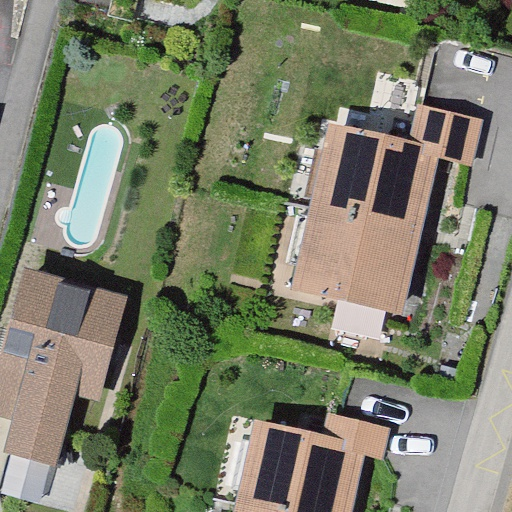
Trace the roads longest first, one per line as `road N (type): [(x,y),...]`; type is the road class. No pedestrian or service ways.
road 1 (residential): [(0,169),(46,0)]
road 2 (residential): [(469,511),(511,358)]
